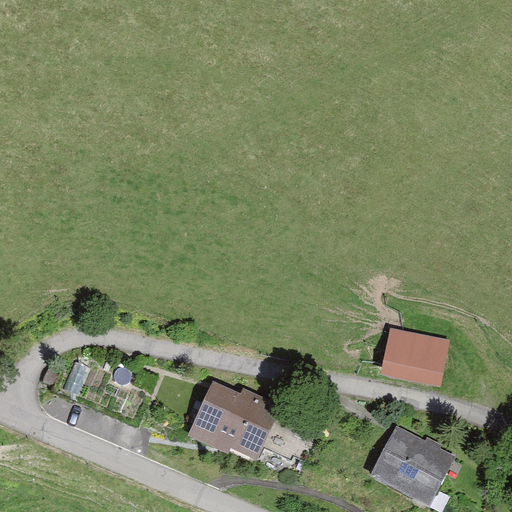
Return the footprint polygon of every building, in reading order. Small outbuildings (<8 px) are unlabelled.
[(443,346),(395,336),(388,366),(437,376),(443,346)] [(89,402),(102,372),(87,366),(83,374),(84,375),(75,396),(89,402)] [(84,375),(83,374),(65,367),(56,388),(75,396),(84,375)] [(103,408),(116,378),(102,372),(89,402),(103,408)] [(118,415),(131,385),(116,378),(103,408),(118,415)] [(131,385),(118,415),(140,424),(153,394),(131,385)] [(215,394),(194,439),(222,453),(227,442),(255,456),(259,449),(289,464),(292,459),(304,465),(313,445),(270,424),(275,414),(245,400),(241,407),(215,394)] [(400,433),(378,475),(422,498),(431,482),(436,485),(449,459),(400,433)]
